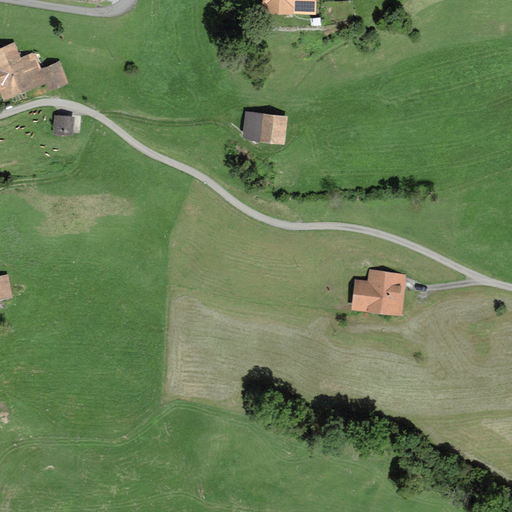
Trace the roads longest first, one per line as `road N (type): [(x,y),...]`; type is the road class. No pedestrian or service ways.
road 1 (residential): [(511,290),(378,233),(272,225),(88,110),(45,102),(0,116)]
road 2 (residential): [(9,0),(100,13),(114,13),(127,0)]
